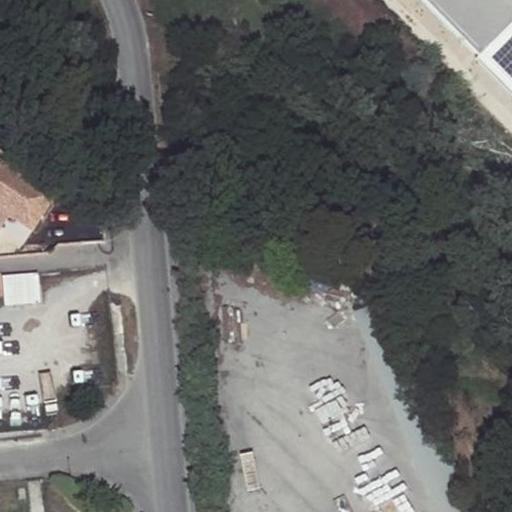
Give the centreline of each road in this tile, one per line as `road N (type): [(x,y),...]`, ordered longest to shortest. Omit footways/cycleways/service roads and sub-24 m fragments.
road 1 (unclassified): [(119,0),(140,113),(152,251)]
road 2 (unknown): [(274,511),(250,304)]
road 3 (unclassified): [(152,251),(166,439)]
road 4 (residential): [(166,439),(0,457)]
road 5 (residential): [(152,251),(0,263)]
